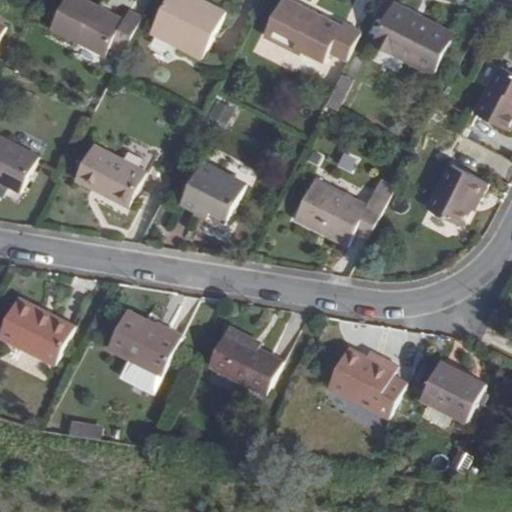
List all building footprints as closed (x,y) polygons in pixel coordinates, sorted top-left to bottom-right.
[(123,57),(141,20),(128,13),(122,22),(78,0),(65,0),(48,32),(103,61),(108,51),(123,57)] [(168,0),(151,34),(202,60),(225,16),(194,0),(168,0)] [(349,63),(364,33),(343,23),(341,27),(290,0),(285,0),(267,37),(305,56),(307,52),(328,63),(332,55),(349,63)] [(456,35),(397,6),(378,42),(437,72),(456,35)] [(511,68),(505,65),(482,113),(511,127),(511,68)] [(345,112),(358,79),(344,74),(332,107),(345,112)] [(39,156),(0,136),(0,181),(21,192),(39,156)] [(146,174),(94,147),(76,184),(128,210),(146,174)] [(479,197),(484,200),(492,183),(454,162),(431,207),(465,225),(474,208),(479,197)] [(213,211),(230,220),(247,186),(204,166),(185,206),(210,218),(213,211)] [(377,229),(398,189),(381,180),(368,206),(317,179),(297,219),(350,245),(358,231),(362,222),(377,229)] [(479,210),(484,200),(479,197),(474,208),(479,210)] [(227,226),(230,220),(213,211),(210,218),(227,226)] [(372,239),(377,229),(362,222),(358,231),(372,239)] [(22,296),(19,303),(51,318),(55,312),(22,296)] [(51,318),(19,303),(2,335),(58,363),(78,323),(55,312),(51,318)] [(183,337),(131,311),(111,349),(164,377),(183,337)] [(232,329),(230,334),(260,349),(263,344),(246,339),(232,329)] [(260,349),(230,334),(212,366),(270,395),(287,361),(260,349)] [(333,386),(394,417),(413,380),(399,373),(401,368),(370,354),(354,346),(333,386)] [(372,348),(370,354),(401,368),(402,364),(372,348)] [(473,421),(489,388),(474,380),(476,375),(446,360),(426,398),(473,421)] [(474,380),(489,388),(492,384),(476,375),(474,380)] [(76,422),(73,436),(102,441),(104,426),(76,422)]
